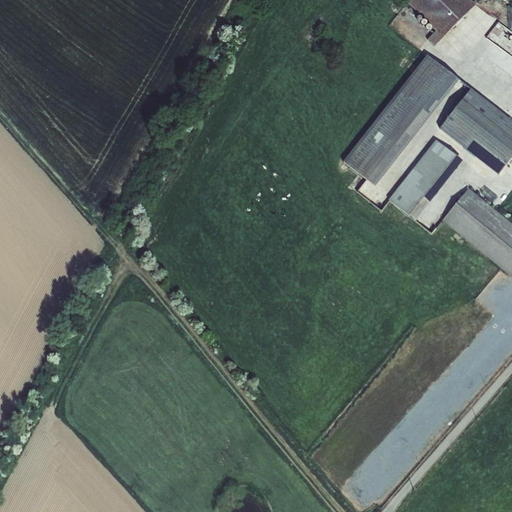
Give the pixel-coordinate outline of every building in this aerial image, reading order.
[(435,47),(476,5),(471,0),(404,0),(436,31),(427,39),(435,47)] [(468,26),(484,17),(481,12),(464,21),(468,26)] [(511,34),(496,23),(487,36),(511,53),(511,34)] [(458,80),(427,55),(343,162),(375,187),(458,80)] [(189,83),(185,90),(191,93),(195,86),(189,83)] [(454,139),(484,100),(470,89),(439,129),(454,139)] [(454,139),(495,171),(511,149),(511,121),(484,100),(454,139)] [(168,129),(178,135),(181,132),(176,129),(174,128),(174,123),(168,129)] [(436,140),(389,200),(416,221),(463,162),(436,140)] [(511,157),(511,149),(495,171),(498,176),(511,157)] [(511,223),(469,189),(442,220),(511,277),(511,276),(511,223)] [(500,207),(506,199),(500,194),(494,202),(500,207)]
